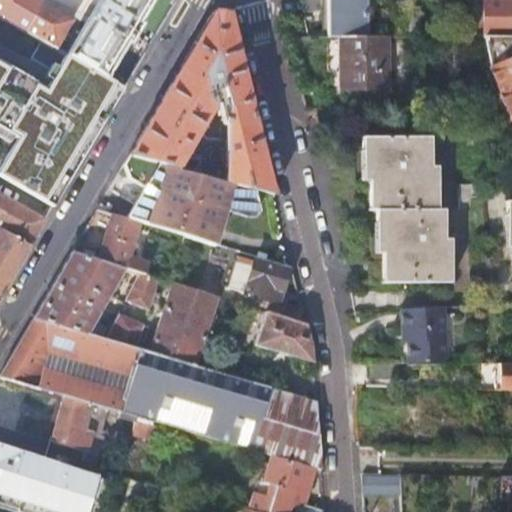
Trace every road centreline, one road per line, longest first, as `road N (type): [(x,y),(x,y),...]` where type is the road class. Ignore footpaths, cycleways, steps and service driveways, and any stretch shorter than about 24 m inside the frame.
road 1 (residential): [(346,511),(337,358),(248,0)]
road 2 (residential): [(203,0),(0,344)]
